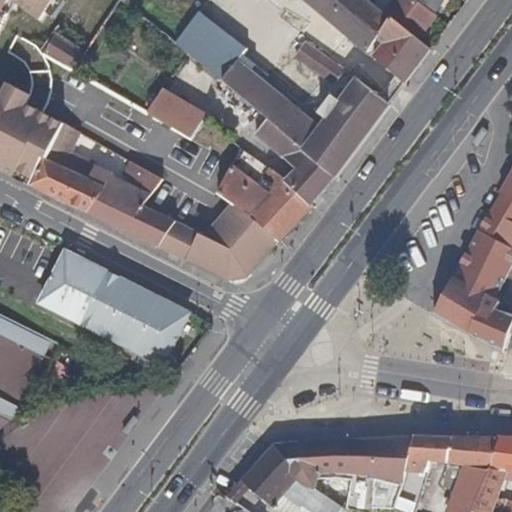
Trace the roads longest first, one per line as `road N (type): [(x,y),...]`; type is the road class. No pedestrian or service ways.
road 1 (primary): [(502,0),(259,323)]
road 2 (primary): [(295,342),(511,52)]
road 3 (residential): [(259,323),(0,192)]
road 4 (primary): [(259,323),(120,511)]
road 5 (unclassified): [(511,392),(371,370),(295,342)]
road 6 (primary): [(166,511),(295,342)]
